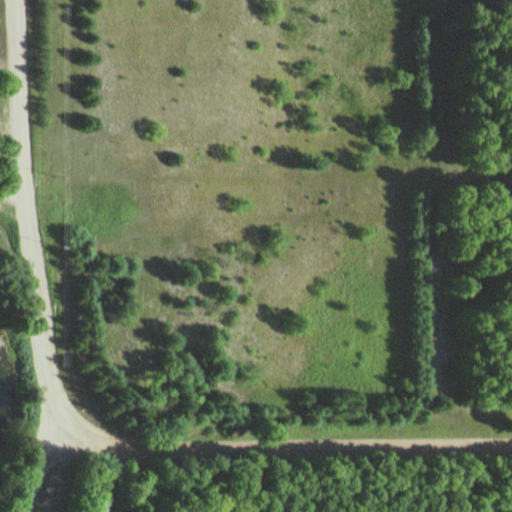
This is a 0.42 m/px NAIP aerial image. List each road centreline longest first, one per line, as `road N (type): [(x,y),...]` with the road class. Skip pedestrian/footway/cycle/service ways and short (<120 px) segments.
road 1 (residential): [(511,443),(158,450),(58,431)]
road 2 (residential): [(58,431),(38,336),(18,0)]
